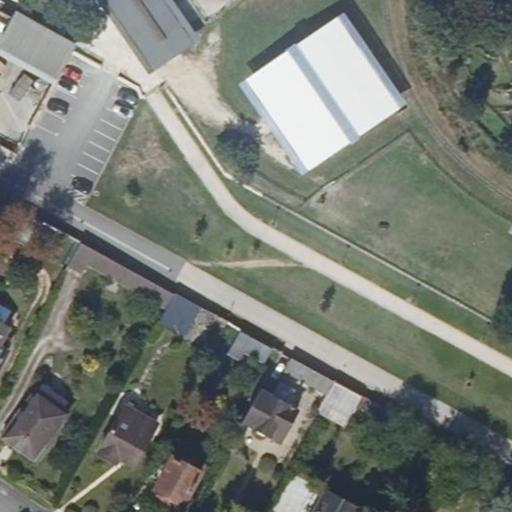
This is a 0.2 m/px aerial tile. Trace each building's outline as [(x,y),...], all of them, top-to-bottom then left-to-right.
[(157,71),(109,0),(99,0),(150,76),(157,71)] [(194,45),(163,0),(109,0),(157,71),(194,45)] [(201,40),(173,0),(163,0),(194,45),(201,40)] [(408,104),(346,13),(241,84),(303,175),(408,104)] [(0,51),(53,81),(74,45),(19,16),(0,48),(0,51)] [(58,228),(24,210),(10,235),(32,246),(37,238),(49,244),(58,228)] [(88,262),(96,249),(83,241),(68,268),(81,275),(88,262)] [(177,293),(110,256),(96,249),(88,262),(169,307),(177,293)] [(190,331),(203,307),(177,293),(169,307),(163,317),(190,331)] [(5,337),(9,328),(0,323),(0,367),(10,351),(6,348),(11,340),(5,337)] [(274,347),(244,330),(232,351),(244,357),(249,349),(267,360),(274,347)] [(338,382),(297,360),(291,371),(332,394),(338,382)] [(362,413),(369,400),(351,390),(338,382),(332,394),(323,410),(351,426),(359,412),(362,413)] [(284,442),(301,411),(291,405),(298,391),(284,383),(277,397),(263,390),(246,421),(258,428),(260,433),(270,438),(273,437),(284,442)] [(47,446),(71,414),(39,391),(6,434),(5,437),(37,461),(38,457),(42,459),(50,448),(47,446)] [(145,415),(127,405),(121,416),(139,425),(145,415)] [(138,465),(154,433),(152,432),(158,421),(145,415),(139,425),(121,416),(102,452),(119,461),(122,457),(138,465)] [(186,505),(205,471),(196,467),(200,461),(181,451),(178,456),(175,455),(157,488),(168,495),(166,498),(179,505),(181,502),(186,505)]
